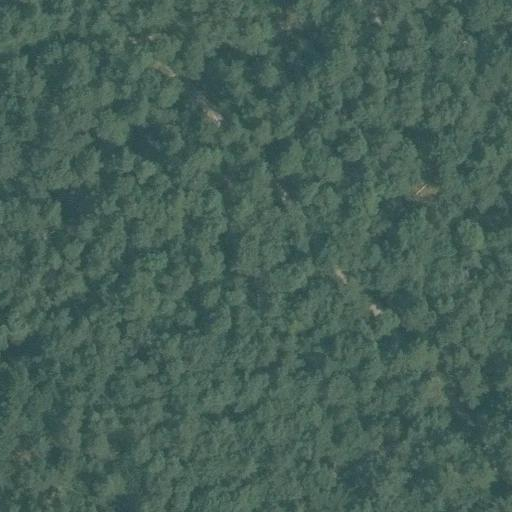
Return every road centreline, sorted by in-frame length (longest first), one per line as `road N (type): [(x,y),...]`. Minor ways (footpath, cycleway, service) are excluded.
road 1 (track): [(511,487),(312,259),(213,114),(139,41)]
road 2 (track): [(0,74),(40,49),(317,28),(375,15),(389,0)]
